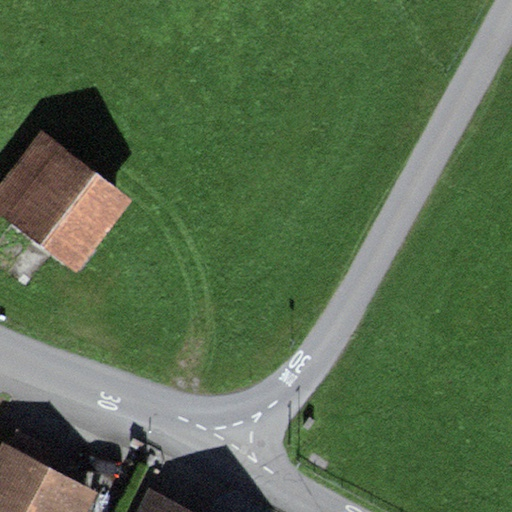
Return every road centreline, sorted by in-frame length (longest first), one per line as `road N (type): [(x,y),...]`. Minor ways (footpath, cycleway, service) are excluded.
road 1 (unclassified): [(511,12),(337,344),(284,399),(218,443)]
road 2 (residential): [(218,443),(0,345)]
road 3 (residential): [(343,511),(218,443)]
